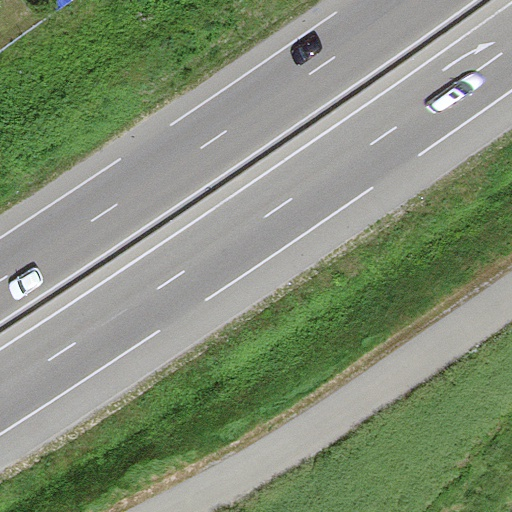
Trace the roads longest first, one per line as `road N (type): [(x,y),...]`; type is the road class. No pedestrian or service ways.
road 1 (trunk): [(0,398),(511,52)]
road 2 (trunk): [(404,0),(0,274)]
road 3 (unclassified): [(170,511),(283,449),(511,297)]
